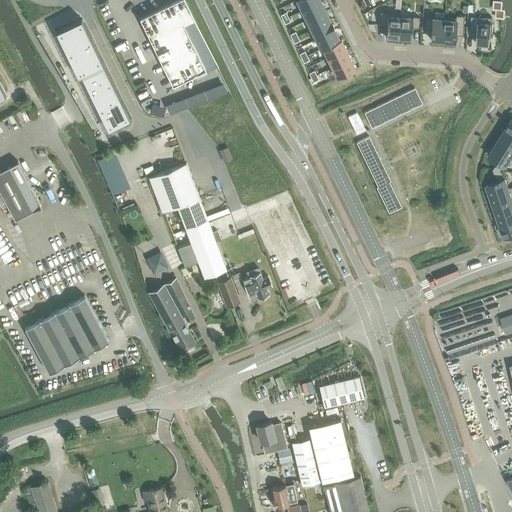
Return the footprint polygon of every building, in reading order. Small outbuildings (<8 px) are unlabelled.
[(216,64),(185,0),(173,0),(168,3),(139,17),(159,58),(172,85),(216,64)] [(320,0),(296,0),(302,10),(320,0)] [(320,0),(302,10),(307,20),(325,10),(320,0)] [(325,10),(307,20),(311,29),(320,25),(330,20),(325,10)] [(381,11),(380,24),(387,25),(386,37),(387,37),(387,36),(398,37),(400,15),(401,13),(381,11)] [(445,18),(443,40),(456,41),(456,34),(464,35),(465,15),(457,14),(457,17),(445,16),(445,18)] [(400,15),(398,37),(410,38),(410,39),(411,39),(412,27),(419,27),(419,16),(412,16),(412,15),(412,16),(400,15)] [(471,15),(470,31),(477,31),(476,43),(477,43),(479,43),(489,44),(490,44),(491,32),(493,32),(493,24),(491,24),(491,23),(492,17),(471,15)] [(426,17),(425,27),(432,28),(431,39),(443,40),(445,18),(433,17),(426,17)] [(81,18),(56,30),(78,76),(81,74),(103,63),(81,18)] [(320,25),(311,29),(316,39),(325,34),(335,30),(330,20),(320,25)] [(325,34),(316,39),(321,49),(323,48),(340,40),(339,39),(335,30),(325,34)] [(340,40),(323,48),(327,57),(346,48),(341,38),(339,39),(340,40)] [(346,48),(327,57),(332,67),(351,58),(346,48)] [(351,58),(332,67),(337,77),(356,68),(351,58)] [(103,63),(81,74),(86,85),(109,74),(103,63)] [(109,74),(86,85),(92,96),(114,86),(109,74)] [(114,86),(92,96),(97,108),(120,97),(114,86)] [(120,97),(97,108),(108,129),(130,118),(120,97)] [(511,130),(506,127),(500,137),(511,144),(511,130)] [(511,144),(500,137),(494,146),(511,156),(511,154),(511,144)] [(224,162),(233,158),(228,146),(219,149),(224,162)] [(488,155),(498,161),(493,169),(502,170),(505,166),(511,156),(494,146),(488,155)] [(7,205),(15,219),(38,207),(39,202),(32,187),(32,188),(18,161),(0,170),(0,204),(2,208),(7,205)] [(220,240),(217,230),(212,232),(186,163),(150,177),(163,211),(178,206),(191,242),(178,247),(185,266),(196,262),(197,263),(199,263),(204,278),(226,270),(216,242),(220,240)] [(486,184),(490,194),(508,188),(505,178),(502,170),(493,169),(497,180),(486,184)] [(490,194),(493,205),(511,198),(508,188),(490,194)] [(511,198),(493,205),(497,215),(511,209),(511,198)] [(511,209),(497,215),(501,226),(511,221),(511,209)] [(504,235),(504,236),(511,233),(511,221),(501,226),(502,231),(504,235)] [(269,277),(263,278),(260,269),(250,273),(250,275),(248,275),(248,277),(243,278),(246,287),(250,297),(251,300),(252,300),(255,301),(257,301),(258,297),(269,294),(266,288),(272,286),(269,277)] [(240,271),(231,274),(236,285),(244,282),(240,271)] [(240,301),(231,277),(218,282),(227,306),(240,301)] [(194,315),(195,315),(193,311),(193,310),(177,279),(165,285),(149,293),(180,350),(196,341),(182,316),(184,316),(186,320),(190,320),(194,319),(194,315)] [(37,349),(49,372),(64,364),(79,356),(94,348),(108,340),(96,317),(84,295),(70,303),(55,311),(40,319),(25,327),(37,349)] [(511,313),(501,318),(507,334),(511,332),(511,313)] [(280,376),(275,378),(281,391),(285,389),(280,376)] [(359,376),(319,385),(324,405),(364,396),(359,376)] [(270,380),(264,383),(267,389),(273,386),(270,380)] [(364,400),(355,402),(357,409),(366,407),(364,400)] [(322,481),(354,474),(340,419),(309,426),(322,481)] [(277,450),(288,447),(285,434),(274,436),(271,421),(257,424),(262,442),(269,440),(271,445),(275,444),(277,450)] [(303,485),(320,481),(310,438),(293,442),(303,485)] [(281,463),(293,460),(290,448),(278,451),(281,463)] [(88,476),(91,486),(98,484),(95,474),(88,476)] [(370,511),(361,476),(336,483),(324,486),(330,511),(370,511)] [(32,511),(58,511),(48,481),(31,486),(30,484),(25,486),(32,511)] [(291,503),(298,502),(294,484),(287,485),(272,488),(274,499),(272,501),(273,503),(275,505),(275,506),(291,503)] [(106,487),(92,491),(98,510),(112,506),(106,487)] [(169,511),(169,508),(167,509),(162,488),(144,492),(145,500),(150,499),(152,511),(169,511)]
